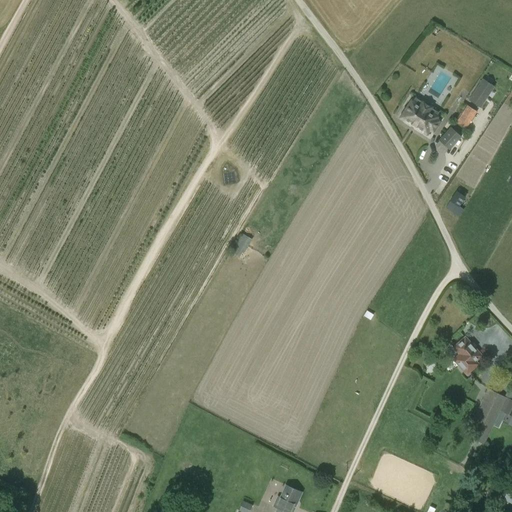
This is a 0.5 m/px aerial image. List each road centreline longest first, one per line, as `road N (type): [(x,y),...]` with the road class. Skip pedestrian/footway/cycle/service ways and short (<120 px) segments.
road 1 (unclassified): [(511,332),(461,270),(374,103),(297,0)]
road 2 (track): [(335,511),(430,303),(461,270)]
